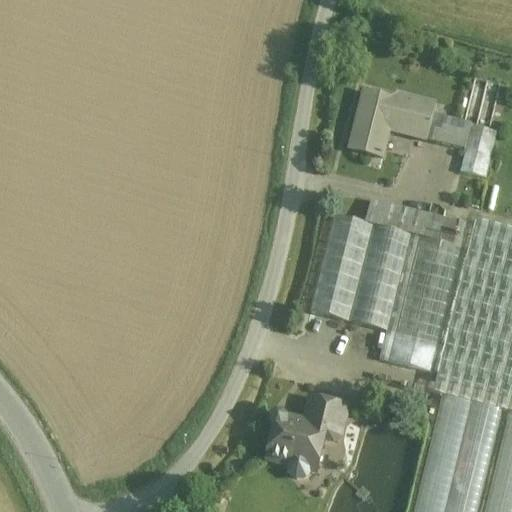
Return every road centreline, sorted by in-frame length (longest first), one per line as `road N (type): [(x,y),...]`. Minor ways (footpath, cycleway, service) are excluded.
road 1 (unclassified): [(109,511),(189,462),(248,358),(290,209),(328,0)]
road 2 (unclassified): [(64,511),(0,392)]
